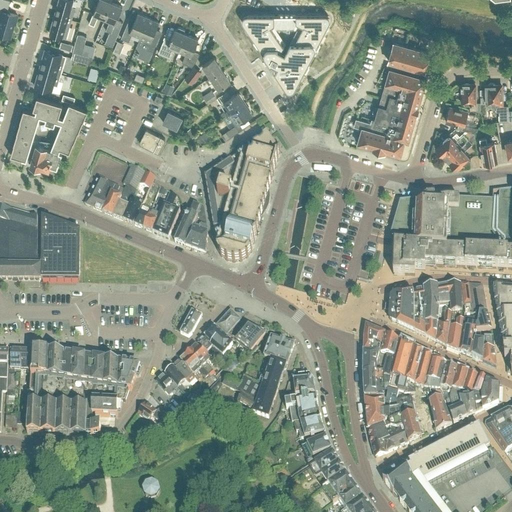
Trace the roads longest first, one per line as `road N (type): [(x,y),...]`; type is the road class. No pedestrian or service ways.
road 1 (unclassified): [(0,441),(72,452),(111,440),(143,395),(160,326),(195,263)]
road 2 (secondary): [(382,172),(314,154),(292,164),(250,288)]
road 3 (tertiary): [(195,263),(0,189)]
road 4 (residential): [(511,283),(447,279),(379,290),(357,301),(333,337)]
road 5 (residential): [(511,68),(466,69),(444,80),(412,181)]
road 6 (secondary): [(313,332),(335,430),(362,480)]
road 7 (residential): [(0,147),(42,0)]
road 8 (residential): [(295,145),(212,19)]
road 9 (secondary): [(362,480),(347,350),(333,337)]
